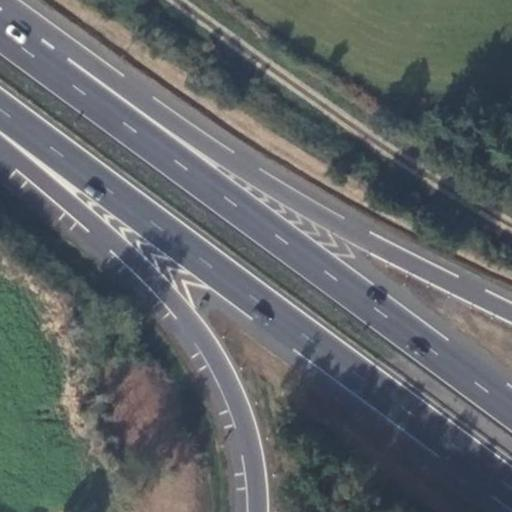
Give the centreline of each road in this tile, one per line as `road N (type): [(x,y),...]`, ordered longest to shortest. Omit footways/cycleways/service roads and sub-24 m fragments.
road 1 (trunk): [(0,107),(511,489)]
road 2 (trunk): [(511,413),(0,32)]
road 3 (trunk): [(511,308),(269,188),(0,4)]
road 4 (trunk): [(0,140),(192,325),(246,430),(255,511)]
road 5 (track): [(178,0),(387,153),(511,224)]
